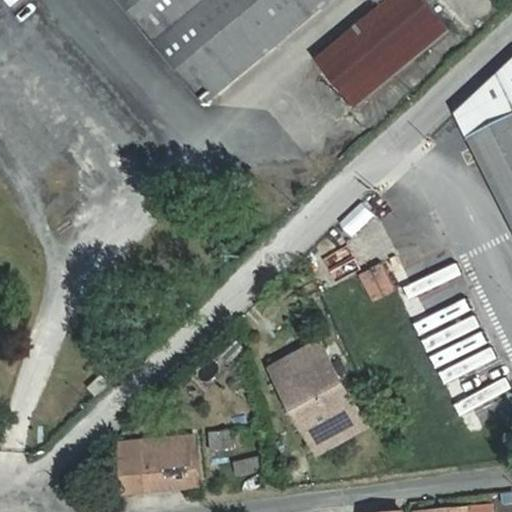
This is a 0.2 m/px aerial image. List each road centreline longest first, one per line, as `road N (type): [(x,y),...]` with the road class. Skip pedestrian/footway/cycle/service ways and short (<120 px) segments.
road 1 (residential): [(242,511),(511,483)]
road 2 (unknown): [(403,143),(511,293)]
